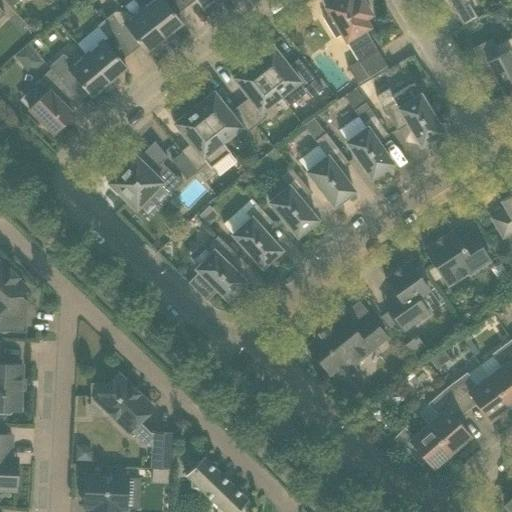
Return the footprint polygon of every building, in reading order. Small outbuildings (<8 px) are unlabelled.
[(153,0),(141,9),(167,42),(174,37),(170,32),(182,23),(175,16),(186,8),(179,0),(153,0)] [(329,15),(323,18),(335,38),(341,34),(346,42),(349,40),(362,61),(377,51),(365,30),(370,27),(365,19),(372,15),(362,0),(354,0),(354,1),(353,0),(336,0),(325,7),(329,15)] [(477,18),(468,3),(463,6),(459,0),(446,0),(463,26),(477,18)] [(304,6),(290,14),(299,29),(313,20),(304,6)] [(496,24),(507,18),(502,7),(490,13),(496,24)] [(161,47),(167,42),(141,9),(120,26),(111,14),(104,20),(130,53),(131,53),(141,45),(146,51),(157,43),(161,47)] [(120,61),(130,53),(104,20),(97,26),(106,37),(85,54),(112,87),(119,81),(115,76),(126,67),(120,61)] [(511,37),(495,47),(499,55),(487,62),(493,74),(491,75),(496,84),(498,83),(505,96),(511,92),(511,37)] [(253,62),(280,96),(288,107),(306,93),(311,99),(322,90),(298,59),(288,66),(282,64),(284,59),(283,59),(282,59),(280,59),(281,58),(272,47),(253,62)] [(50,69),(74,96),(78,101),(88,93),(91,96),(102,87),(106,92),(112,87),(85,54),(76,62),(63,54),(48,67),(50,69)] [(261,111),(280,96),(253,62),(233,78),(242,89),(243,89),(243,91),(242,91),(243,92),(248,91),(249,98),(239,105),(255,125),(266,117),(261,111)] [(369,80),(358,62),(347,68),(358,86),(369,80)] [(74,96),(50,69),(35,85),(39,100),(29,109),(53,134),(74,113),(66,105),(74,96)] [(376,96),(397,130),(407,124),(413,127),(411,132),(412,132),(412,131),(414,132),(414,134),(421,146),(443,133),(413,83),(393,96),(389,89),(376,96)] [(214,93),(194,108),(221,143),(222,142),(240,128),(245,134),(255,125),(239,105),(230,113),(224,110),(225,105),(224,105),(224,106),(222,105),(222,104),(214,93)] [(339,130),(347,141),(346,142),(371,178),(392,164),(384,152),(383,152),(383,150),(384,150),(383,148),(378,149),(378,142),(388,135),(365,102),(354,110),(358,116),(339,130)] [(190,144),(181,152),(205,183),(217,174),(212,167),(230,153),(222,142),(221,143),(194,108),(175,124),(183,135),(185,135),(185,137),(184,137),(184,138),(189,137),(190,144)] [(315,141),(318,145),(326,157),(307,172),(334,206),(354,191),(345,180),(344,180),(344,178),(345,177),(344,176),(339,177),(338,171),(349,163),(326,133),(315,141)] [(125,166),(108,183),(135,209),(161,183),(170,192),(180,181),(161,162),(151,172),(135,156),(129,162),(132,164),(128,168),(125,166)] [(269,202),(297,236),(317,220),(308,209),(306,209),(306,207),(307,207),(307,206),(301,206),(300,200),(310,192),(291,169),(281,178),(288,187),(269,202)] [(511,190),(508,192),(510,196),(501,201),(506,210),(491,219),(502,238),(511,232),(511,190)] [(252,217),(233,234),(232,235),(262,267),(281,250),(271,240),(270,240),(270,238),(271,238),(270,236),(265,237),(264,231),(273,223),(256,203),(247,211),(252,217)] [(458,240),(453,232),(452,231),(424,249),(444,279),(448,286),(468,273),(469,274),(490,261),(471,232),(458,240)] [(227,264),(236,255),(217,236),(208,246),(213,251),(196,269),(199,272),(188,283),(207,301),(217,290),(227,300),(245,281),(235,272),(234,272),(233,270),(234,270),(234,268),(229,270),(227,264)] [(0,330),(5,331),(25,332),(27,302),(19,295),(26,288),(16,278),(18,277),(8,268),(7,269),(0,262),(0,330)] [(404,331),(428,314),(418,299),(429,291),(408,262),(385,279),(396,293),(383,302),(404,331)] [(331,373),(340,383),(355,371),(352,366),(387,338),(368,314),(352,327),(342,315),(325,328),(327,330),(321,335),(320,333),(319,334),(320,335),(307,346),(308,347),(307,354),(314,362),(320,362),(329,374),(331,373)] [(490,355),(492,356),(500,368),(488,377),(510,406),(511,404),(511,341),(511,340),(490,355)] [(12,411),(19,411),(22,365),(0,363),(0,413),(9,414),(12,411)] [(489,421),(510,406),(488,377),(476,386),(467,372),(446,387),(466,411),(477,404),(489,421)] [(91,384),(91,396),(128,432),(129,431),(145,447),(153,447),(151,468),(171,469),(173,433),(153,432),(153,433),(150,433),(138,421),(152,407),(117,373),(105,386),(103,384),(91,384)] [(393,387),(389,392),(373,405),(368,410),(377,421),(403,398),(393,387)] [(438,416),(427,426),(450,453),(470,436),(456,420),(466,411),(446,387),(427,404),(438,416)] [(433,469),(450,453),(427,426),(414,437),(404,427),(393,439),(421,466),(422,465),(421,465),(427,460),(432,467),(432,468),(433,469)] [(10,458),(11,435),(0,434),(0,489),(15,490),(17,458),(10,458)] [(185,475),(190,480),(190,488),(209,487),(217,495),(216,511),(242,511),(243,505),(248,500),(243,495),(242,487),(234,487),(216,469),(216,461),(208,462),(203,457),(198,462),(190,462),(190,470),(185,475)] [(415,467),(408,460),(398,470),(405,477),(415,467)] [(85,475),(83,505),(83,507),(89,507),(88,511),(122,511),(123,509),(126,509),(127,477),(85,475)]
